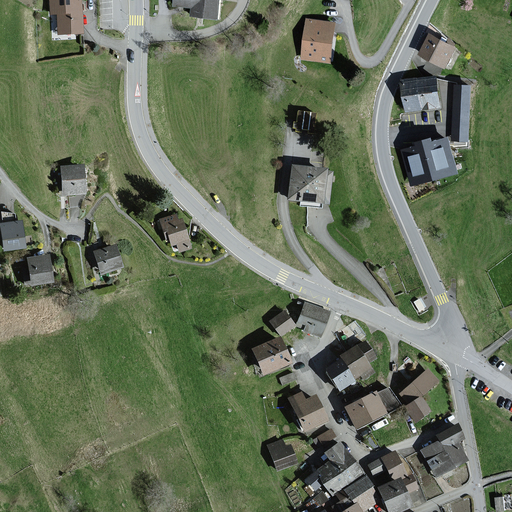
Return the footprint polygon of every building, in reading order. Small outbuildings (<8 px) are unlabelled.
[(74,0),(47,0),(48,15),(56,15),(56,35),(82,34),(80,0),(74,0)] [(172,0),(172,8),(191,10),(190,17),(218,20),(220,0),(172,0)] [(335,22),(307,19),(302,58),(330,61),(335,22)] [(457,47),(430,34),(420,54),(448,67),(457,47)] [(436,76),(402,81),(407,111),(441,106),(436,76)] [(470,86),(455,85),(452,139),(467,139),(470,86)] [(313,133),(315,113),(298,112),(296,123),(293,122),(293,128),(295,128),(295,131),(300,132),(301,129),(307,130),(307,132),(313,133)] [(458,172),(449,137),(433,141),(432,136),(416,140),(418,146),(403,149),(411,184),(458,172)] [(83,166),(60,167),(61,195),(84,194),(83,166)] [(324,171),(291,166),(287,200),(320,205),(320,203),(328,204),(332,173),(324,172),(324,171)] [(189,249),(186,239),(181,219),(177,220),(175,215),(159,219),(165,240),(168,239),(170,246),(175,245),(178,253),(189,249)] [(22,221),(0,223),(0,239),(1,251),(24,249),(22,221)] [(113,246),(93,252),(101,274),(120,268),(113,246)] [(48,256),(25,258),(26,267),(21,267),(25,285),(50,282),(48,256)] [(328,312),(304,304),(297,322),(306,325),(304,331),(319,336),(328,312)] [(293,326),(283,312),(270,321),(279,335),(293,326)] [(287,364),(277,339),(251,350),(261,375),(287,364)] [(355,346),(339,356),(341,360),(353,379),(369,368),(366,364),(374,359),(364,342),(355,347),(355,346)] [(337,389),(353,379),(341,360),(325,371),(337,389)] [(436,381),(426,370),(400,394),(410,405),(436,381)] [(385,406),(396,400),(387,384),(376,389),(385,406)] [(384,414),(373,393),(344,408),(355,429),(384,414)] [(325,421),(314,396),(303,401),(300,394),(288,399),(304,431),(325,421)] [(428,412),(420,399),(406,408),(414,421),(428,412)] [(462,440),(455,427),(436,436),(439,442),(422,451),(435,477),(465,462),(456,443),(462,440)] [(334,437),(330,430),(318,437),(322,444),(334,437)] [(284,448),(282,441),(268,445),(276,471),(295,464),(289,446),(284,448)] [(360,475),(338,444),(324,454),(331,463),(307,480),(314,490),(323,484),(331,495),(360,475)] [(404,474),(394,452),(381,458),(390,475),(395,473),(397,477),(404,474)] [(384,471),(378,460),(367,465),(373,476),(384,471)] [(371,488),(364,477),(342,492),(348,502),(369,489),(371,488)] [(416,489),(411,477),(400,481),(405,493),(416,489)] [(397,511),(408,508),(397,480),(376,489),(385,511),(397,511)] [(361,511),(378,502),(369,489),(348,502),(352,507),(353,506),(357,511),(361,511)] [(340,502),(331,508),(333,511),(343,511),(352,507),(348,502),(342,492),(335,496),(340,502)]
